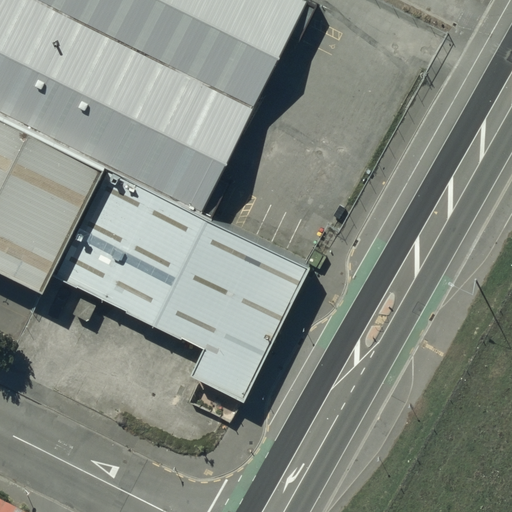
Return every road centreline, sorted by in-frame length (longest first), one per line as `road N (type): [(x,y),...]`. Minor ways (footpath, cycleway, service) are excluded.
road 1 (trunk): [(282,511),(511,90)]
road 2 (residential): [(180,511),(0,417)]
